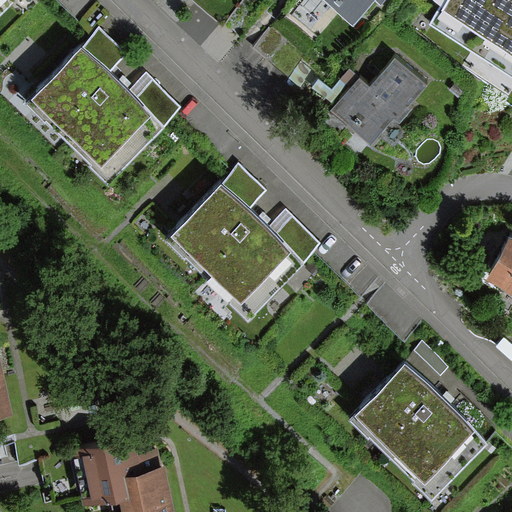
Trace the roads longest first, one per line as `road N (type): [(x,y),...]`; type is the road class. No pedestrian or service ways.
road 1 (residential): [(391,258),(126,0)]
road 2 (residential): [(511,377),(391,258)]
road 3 (residential): [(391,258),(451,197),(487,184),(511,191)]
